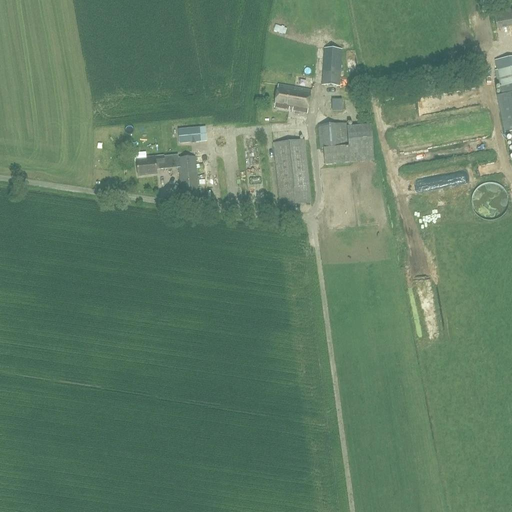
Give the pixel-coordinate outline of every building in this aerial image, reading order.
[(343,69),(344,61),(341,60),(342,49),(324,48),(321,84),(339,85),(340,69),(343,69)] [(503,94),(496,96),(504,133),(511,132),(511,137),(511,57),(496,61),(498,70),(501,84),(503,94)] [(311,90),(277,84),(274,108),(307,114),(311,90)] [(346,126),(346,123),(317,125),(319,148),(323,148),(325,164),(373,159),(370,124),(346,126)] [(196,144),(196,143),(206,142),(205,128),(179,131),(180,145),(191,144),(196,144)] [(279,206),(311,202),(305,139),(272,143),(279,206)] [(249,165),(259,165),(259,147),(249,148),(249,165)] [(156,170),(179,168),(178,166),(170,167),(168,156),(152,158),(153,160),(136,162),(138,176),(157,175),(156,170)] [(178,166),(179,168),(181,197),(198,196),(195,157),(177,159),(176,156),(168,156),(170,167),(178,166)] [(488,163),(476,166),(478,176),(490,173),(488,163)]
